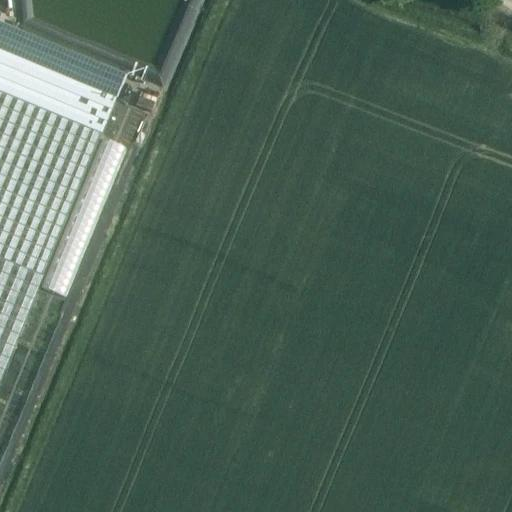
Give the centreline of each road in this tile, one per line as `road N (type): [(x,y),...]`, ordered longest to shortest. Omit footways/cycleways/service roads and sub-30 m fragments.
road 1 (track): [(11,511),(222,0)]
road 2 (track): [(357,0),(511,63)]
